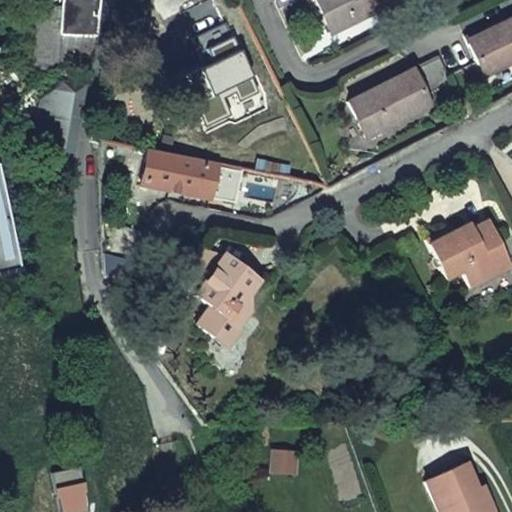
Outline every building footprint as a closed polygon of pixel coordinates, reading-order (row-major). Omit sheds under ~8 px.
[(49,0),(6,48),(0,52),(0,114),(0,115),(10,126),(38,101),(60,85),(81,88),(92,0),(49,0)] [(115,0),(110,15),(137,0),(115,0)] [(191,0),(144,0),(112,17),(126,42),(194,6),(191,0)] [(319,15),(312,0),(304,0),(313,18),(319,15)] [(389,4),(387,0),(312,0),(319,15),(330,35),(389,4)] [(509,16),(464,37),(468,45),(497,31),(495,26),(510,19),(509,16)] [(468,45),(484,78),(511,64),(511,18),(510,19),(495,26),(497,31),(468,45)] [(450,80),(438,57),(412,70),(423,94),(450,80)] [(412,70),(347,103),(365,139),(430,106),(423,94),(412,70)] [(60,85),(38,101),(36,120),(23,118),(19,146),(43,150),(42,160),(56,162),(58,152),(71,154),(81,88),(60,85)] [(214,167),(143,153),(137,184),(208,199),(214,167)] [(0,219),(0,271),(12,269),(0,219)] [(441,232),(423,241),(443,281),(459,272),(468,289),(509,268),(486,221),(469,230),(466,225),(443,236),(441,232)] [(222,256),(192,298),(207,309),(194,328),(211,340),(215,335),(229,346),(237,334),(237,329),(249,312),(243,308),(242,303),(257,282),(222,256)] [(475,490),(463,463),(422,482),(435,511),(491,511),(480,487),(475,490)]
